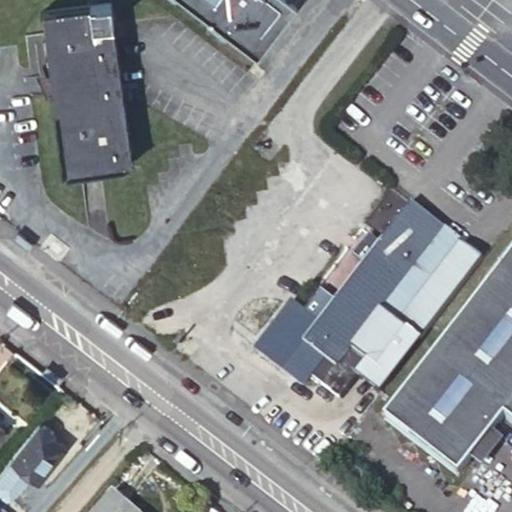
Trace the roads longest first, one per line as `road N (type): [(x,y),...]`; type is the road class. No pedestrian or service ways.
road 1 (primary): [(301,511),(0,275)]
road 2 (unclassified): [(411,0),(511,75)]
